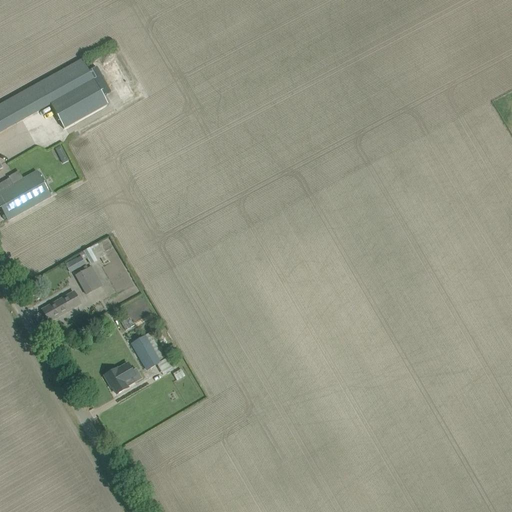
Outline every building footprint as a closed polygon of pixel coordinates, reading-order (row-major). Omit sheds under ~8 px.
[(103,96),(110,92),(97,67),(89,72),(82,60),(0,105),(0,132),(50,105),(64,129),(107,105),(103,96)] [(38,174),(37,172),(13,186),(9,179),(0,184),(0,206),(8,221),(51,197),(49,194),(51,193),(40,173),(38,174)] [(83,253),(84,254),(84,255),(89,262),(90,265),(101,258),(103,263),(107,260),(98,245),(90,250),(89,249),(83,253)] [(18,261),(22,259),(18,251),(14,254),(18,261)] [(86,295),(102,286),(91,267),(76,276),(86,295)] [(49,323),(81,305),(73,292),(42,310),(49,323)] [(154,366),(161,362),(145,335),(130,344),(146,371),(154,366)] [(168,358),(176,352),(173,347),(164,352),(168,358)] [(116,395),(125,390),(128,388),(127,387),(134,382),(128,372),(132,370),(128,363),(117,369),(112,371),(104,376),(109,385),(110,384),(113,389),(116,395)]
